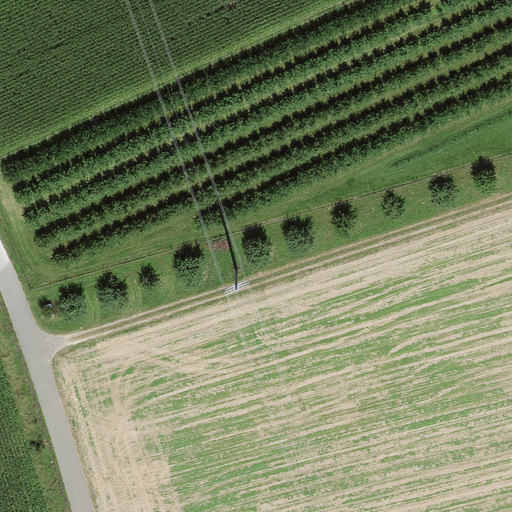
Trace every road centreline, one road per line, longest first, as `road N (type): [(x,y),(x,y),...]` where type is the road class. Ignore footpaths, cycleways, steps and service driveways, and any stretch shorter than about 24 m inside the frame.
road 1 (track): [(29,347),(161,315),(511,198)]
road 2 (unclassified): [(75,511),(29,347),(0,280)]
